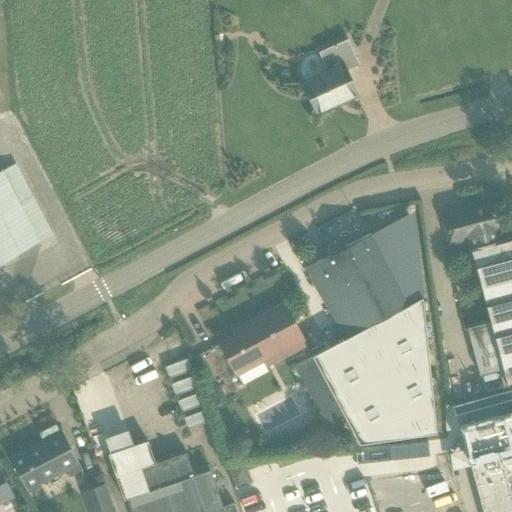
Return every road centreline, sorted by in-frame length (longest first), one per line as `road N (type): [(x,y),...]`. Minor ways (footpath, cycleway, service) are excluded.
road 1 (residential): [(0,414),(131,344),(193,276),(337,200),(511,164)]
road 2 (secondary): [(0,346),(375,147),(511,103)]
